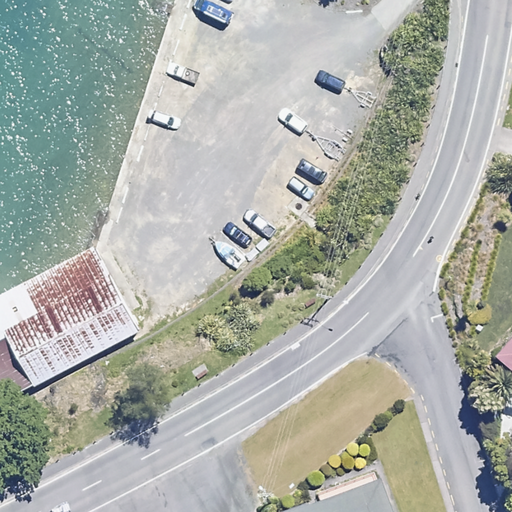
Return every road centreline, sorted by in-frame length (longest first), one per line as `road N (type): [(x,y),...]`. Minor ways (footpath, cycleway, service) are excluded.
road 1 (tertiary): [(398,278),(297,367),(37,511)]
road 2 (tertiary): [(490,0),(461,146),(398,278)]
road 3 (residential): [(466,511),(398,278)]
